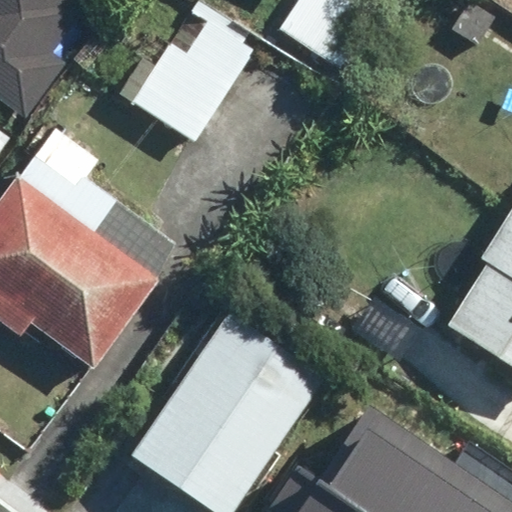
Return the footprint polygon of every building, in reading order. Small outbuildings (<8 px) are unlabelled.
[(78,16),(70,10),(77,0),(0,0),(0,111),(18,124),(60,68),(48,60),(78,16)] [(379,2),(376,0),(292,0),(271,30),(332,72),(379,2)] [(500,22),(465,0),(452,0),(436,25),(479,54),(500,22)] [(150,69),(138,61),(113,100),(187,148),(252,48),(207,19),(181,58),(164,47),(150,69)] [(83,376),(151,286),(6,184),(0,192),(0,335),(9,341),(18,328),(83,376)] [(511,206),(429,325),(479,367),(511,385),(511,206)] [(423,331),(376,298),(349,337),(396,370),(423,331)] [(231,511),(322,379),(222,312),(118,466),(187,511),(231,511)] [(458,511),(469,495),(340,414),(279,511),(458,511)]
